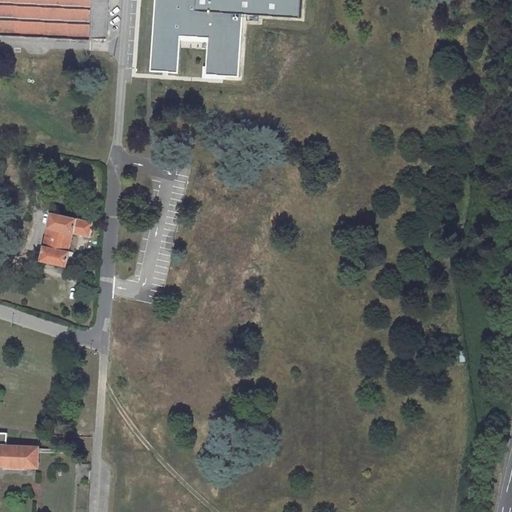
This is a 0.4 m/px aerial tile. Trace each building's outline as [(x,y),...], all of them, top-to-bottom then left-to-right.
[(0,0),(0,36),(88,42),(89,40),(105,41),(107,0),(0,0)] [(156,0),(151,70),(162,71),(168,71),(178,72),(180,47),(181,39),(209,40),(208,49),(207,66),(204,66),(203,77),(226,79),(226,76),(240,77),(244,15),(301,19),(302,0),(156,0)] [(226,378),(258,198),(197,187),(163,386),(188,390),(186,401),(209,405),(211,397),(228,400),(231,379),(226,378)] [(93,222),(49,212),(46,228),(48,229),(43,245),(41,246),(39,261),(65,267),(68,252),(67,252),(70,234),(89,238),(93,222)] [(0,432),(0,466),(39,468),(39,452),(40,448),(40,446),(38,446),(7,445),(7,433),(0,432)]
